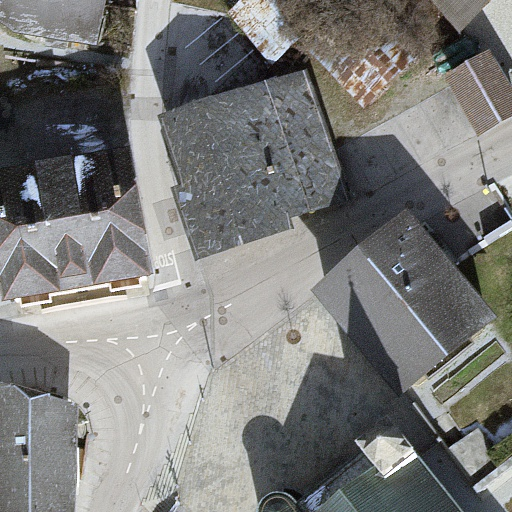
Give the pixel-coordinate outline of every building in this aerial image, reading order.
[(125,0),(19,0),(12,34),(111,63),(125,0)] [(423,0),(458,39),(507,0),(423,0)] [(511,98),(491,63),(449,83),(484,145),(511,131),(511,98)] [(309,84),(176,127),(210,269),(341,184),(309,84)] [(152,171),(1,189),(27,320),(166,294),(152,171)] [(511,330),(429,227),(320,306),(416,403),(511,333),(511,330)] [(70,511),(68,386),(0,388),(0,511),(70,511)] [(264,498),(258,508),(258,511),(462,511),(406,440),(314,511),(306,511),(293,497),(285,493),(275,492),(264,498)]
